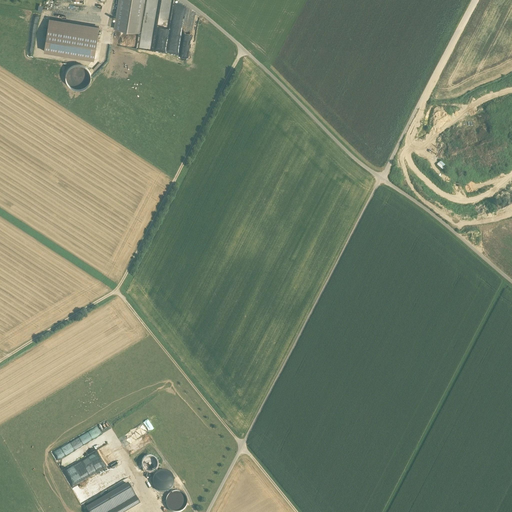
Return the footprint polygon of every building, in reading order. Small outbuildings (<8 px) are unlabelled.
[(118,0),(114,28),(139,32),(144,0),(118,0)] [(99,28),(49,19),(44,51),(94,59),(99,28)] [(90,88),(90,65),(71,66),(72,88),(90,88)] [(112,466),(106,453),(111,451),(110,447),(81,459),(88,476),(112,466)] [(144,461),(142,464),(142,467),(143,471),(147,473),(152,474),(155,472),(157,469),(158,466),(158,463),(157,461),(155,459),(152,458),(148,458),(146,459),(144,461)] [(172,476),(168,472),(165,471),(162,471),(157,473),(154,476),(153,480),(153,484),(155,489),(161,492),(167,492),(171,489),(174,485),(174,481),(172,476)] [(128,485),(86,509),(88,511),(128,511),(140,506),(128,485)] [(180,511),(181,511),(184,510),(186,507),(187,504),(186,500),(185,497),(183,495),(180,493),(177,492),(174,492),(171,493),(168,495),(167,498),(166,501),(166,505),(167,508),(169,510),(171,511),(180,511)]
